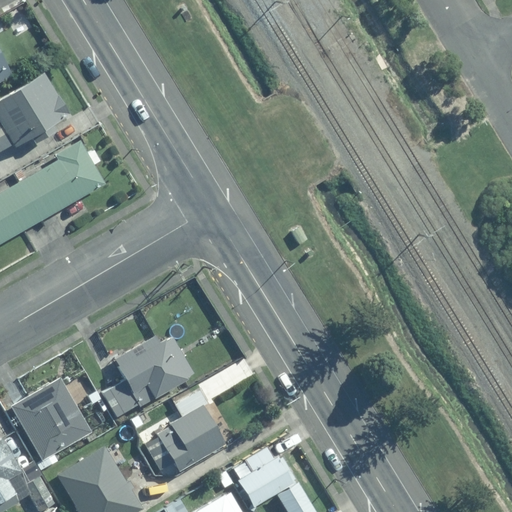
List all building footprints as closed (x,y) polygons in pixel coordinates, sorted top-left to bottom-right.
[(0,78),(12,72),(0,50),(0,78)] [(70,110),(44,69),(0,95),(0,148),(14,141),(15,143),(31,133),(34,139),(58,127),(55,120),(70,110)] [(16,181),(39,220),(107,181),(96,162),(100,159),(93,147),(88,150),(81,137),(56,152),(59,157),(16,181)] [(0,242),(39,220),(16,181),(0,190),(0,242)] [(122,375),(100,389),(114,414),(136,401),(137,403),(187,375),(185,371),(191,368),(171,331),(164,335),(162,333),(114,360),(122,375)] [(89,428),(57,373),(8,400),(40,458),(89,428)] [(208,401),(198,386),(172,400),(178,411),(166,417),(167,420),(153,429),(154,432),(141,439),(157,466),(170,458),(175,466),(222,437),(203,404),(208,401)] [(18,467),(0,435),(0,506),(27,491),(29,489),(23,481),(16,468),(18,467)] [(130,511),(141,506),(102,442),(54,470),(78,511),(130,511)] [(273,455),(267,444),(243,459),(248,467),(233,476),(250,504),(274,490),(287,511),(313,511),(315,511),(279,451),(273,455)] [(59,511),(53,498),(37,474),(23,481),(29,489),(27,491),(38,511),(59,511)] [(222,491),(221,488),(180,511),(241,511),(227,488),(222,491)]
